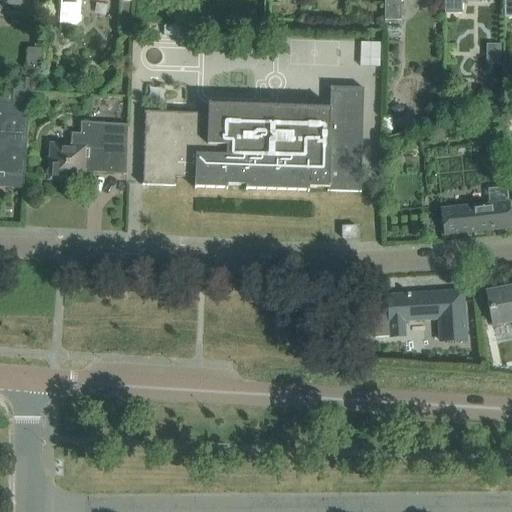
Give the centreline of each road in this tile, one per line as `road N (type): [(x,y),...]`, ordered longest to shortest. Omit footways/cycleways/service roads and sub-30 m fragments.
road 1 (residential): [(0,251),(268,267),(511,251)]
road 2 (unclassified): [(511,409),(25,381)]
road 3 (residential): [(27,511),(511,509)]
road 4 (residential): [(27,511),(25,381)]
